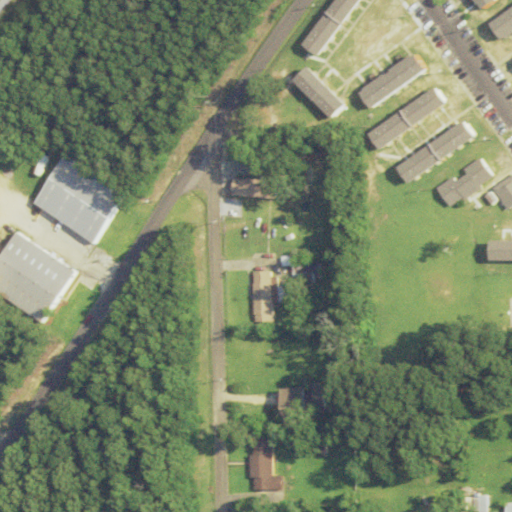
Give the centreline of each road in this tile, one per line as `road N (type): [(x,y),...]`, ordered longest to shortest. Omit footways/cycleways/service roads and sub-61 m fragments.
road 1 (tertiary): [(295,0),(0,447)]
road 2 (residential): [(203,138),(213,511)]
